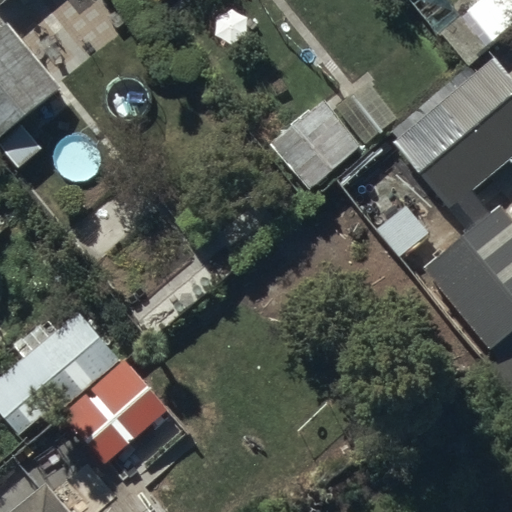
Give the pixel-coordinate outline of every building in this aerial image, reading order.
[(448,0),(409,0),(437,37),(442,34),(467,67),(511,32),(511,0),(479,0),(460,15),(448,0)] [(5,18),(0,22),(0,157),(16,175),(46,149),(23,122),(64,87),(5,18)] [(402,136),(396,141),(450,203),(511,149),(511,44),(430,115),(421,104),(394,127),(402,136)] [(398,119),(366,81),(333,108),(365,146),(398,119)] [(269,146),(308,193),(363,146),(324,100),(269,146)] [(511,332),(511,220),(499,205),(422,270),(490,351),(511,332)] [(78,312),(0,378),(0,415),(24,443),(120,361),(78,312)] [(130,367),(65,423),(104,465),(167,410),(130,367)] [(68,511),(45,483),(9,511),(68,511)]
